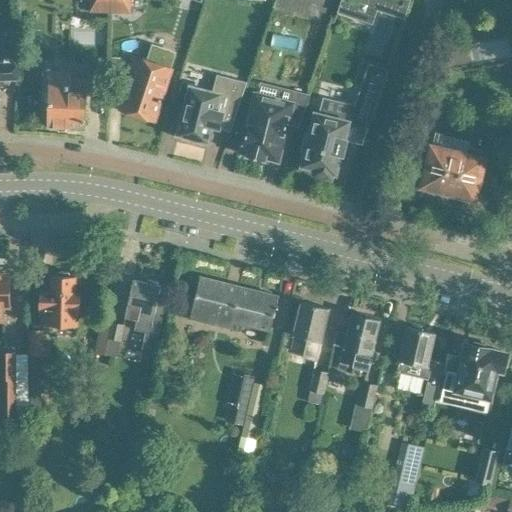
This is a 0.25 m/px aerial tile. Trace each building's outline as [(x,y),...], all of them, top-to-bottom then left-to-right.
[(130,13),(130,0),(90,0),(90,12),(130,13)] [(197,0),(191,22),(203,25),(208,0),(197,0)] [(352,0),(340,0),(337,11),(347,14),(352,0)] [(403,17),(408,0),(376,0),(375,7),(403,17)] [(147,61),(133,57),(128,74),(132,75),(120,110),(154,121),(160,102),(161,102),(162,98),(161,98),(171,69),(169,68),(174,53),(153,46),(147,61)] [(0,78),(19,79),(18,57),(4,58),(4,64),(0,63),(0,78)] [(306,151),(303,165),(315,168),(314,173),(330,177),(331,172),(334,173),(340,154),(342,154),(346,138),(343,137),(347,123),(351,124),(354,115),(368,120),(384,70),(370,65),(355,107),(324,99),(319,115),(315,114),(310,134),(306,133),(302,150),(306,151)] [(49,119),(49,126),(69,127),(69,130),(84,131),(86,93),(94,93),(95,80),(70,79),(70,72),(44,72),(43,91),(51,91),(50,108),(46,108),(45,119),(49,119)] [(181,139),(202,145),(203,140),(207,141),(211,125),(216,127),(216,128),(230,132),(246,82),(217,75),(212,93),(190,87),(184,111),(179,114),(177,122),(180,127),(178,134),(182,135),(181,139)] [(299,126),(309,95),(293,90),(290,103),(256,95),(248,125),(244,124),(240,143),(243,144),(242,150),(247,152),(246,156),(265,160),(266,156),(277,159),(287,123),(299,126)] [(511,167),(511,134),(509,134),(508,139),(497,137),(491,163),(511,167)] [(473,198),(485,151),(469,147),(467,155),(432,147),(422,186),(425,187),(425,189),(427,192),(434,194),(437,191),(438,189),(458,194),(457,197),(459,200),(466,202),(469,200),(470,197),(473,198)] [(79,311),(80,291),(75,291),(75,277),(71,276),(69,272),(59,271),(56,276),(52,276),(51,291),(40,290),(39,310),(41,310),(40,324),(77,326),(77,311),(79,311)] [(9,307),(9,274),(0,274),(0,320),(1,321),(1,307),(9,307)] [(216,325),(226,284),(199,278),(189,319),(216,325)] [(129,300),(125,316),(137,319),(135,330),(146,332),(141,355),(154,358),(159,335),(166,303),(157,301),(159,289),(160,286),(157,286),(158,282),(148,280),(147,283),(133,281),(131,289),(129,300)] [(270,331),(278,296),(226,284),(216,325),(235,329),(236,323),(270,331)] [(316,361),(328,308),(301,302),(293,335),(306,338),(302,358),(316,361)] [(367,375),(379,320),(365,316),(366,314),(357,312),(357,314),(352,313),(339,368),(367,375)] [(97,336),(94,352),(117,356),(123,324),(111,321),(101,319),(97,336)] [(399,360),(396,371),(427,379),(427,381),(439,384),(444,363),(428,359),(434,332),(406,326),(399,360)] [(43,355),(43,330),(30,330),(31,419),(41,419),(40,355),(43,355)] [(86,369),(90,343),(82,342),(78,369),(86,369)] [(466,343),(459,373),(448,370),(441,402),(487,412),(497,370),(502,371),(503,367),(506,366),(508,358),(505,357),(506,352),(486,347),(483,344),(474,342),(471,344),(466,343)] [(16,401),(16,351),(0,351),(0,380),(0,401),(16,401)] [(322,394),(328,372),(315,369),(309,391),(311,391),(308,401),(319,404),(322,394)] [(229,405),(225,421),(243,425),(254,376),(233,371),(226,405),(229,405)] [(372,408),(377,386),(363,383),(358,404),(356,413),(370,416),(372,408)] [(185,396),(168,396),(168,402),(185,405),(185,396)] [(153,427),(157,409),(148,406),(144,425),(153,427)] [(259,439),(265,415),(247,411),(241,436),(259,439)] [(511,423),(502,464),(509,466),(510,463),(511,463),(511,423)] [(416,483),(424,448),(401,443),(388,501),(410,506),(413,494),(416,483)] [(490,484),(498,452),(482,448),(475,480),(490,484)] [(248,488),(252,471),(232,467),(228,483),(248,488)] [(437,499),(440,487),(429,485),(426,496),(437,499)] [(490,493),(486,505),(506,511),(507,511),(511,501),(490,493)]
